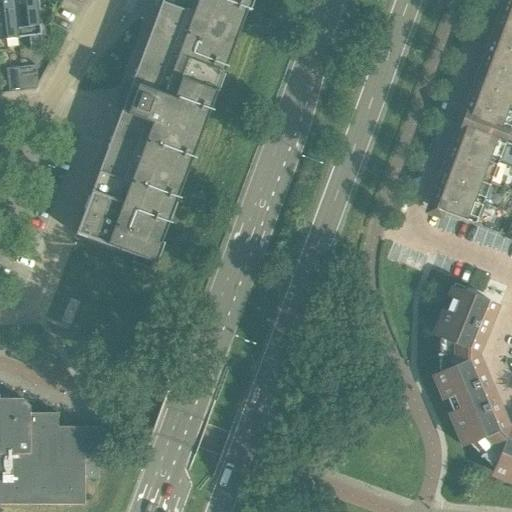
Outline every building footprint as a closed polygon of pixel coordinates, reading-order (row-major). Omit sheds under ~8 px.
[(17,39),(12,0),(0,0),(0,51),(7,51),(5,40),(17,39)] [(41,46),(35,0),(12,0),(17,39),(28,37),(30,48),(41,46)] [(150,271),(218,89),(250,0),(161,0),(74,235),(133,257),(131,264),(150,271)] [(511,0),(509,0),(457,142),(432,209),(442,213),(473,224),(511,239),(511,237),(511,0)] [(37,83),(35,66),(20,67),(23,91),(35,90),(37,83)] [(23,91),(20,67),(5,69),(8,93),(23,91)] [(472,353),(482,330),(487,332),(497,306),(455,289),(435,338),(438,339),(438,355),(436,355),(436,357),(438,357),(438,373),(435,375),(450,410),(487,395),(472,359),(472,353)] [(69,325),(79,303),(70,299),(60,321),(60,322),(69,325)] [(97,480),(100,428),(57,428),(57,414),(29,414),(29,407),(22,400),(7,400),(7,396),(0,393),(0,505),(83,505),(83,479),(97,480)] [(511,480),(511,436),(506,435),(502,430),(487,395),(450,410),(465,446),(468,445),(480,456),(478,458),(480,459),(481,458),(493,469),(491,472),(511,480)]
